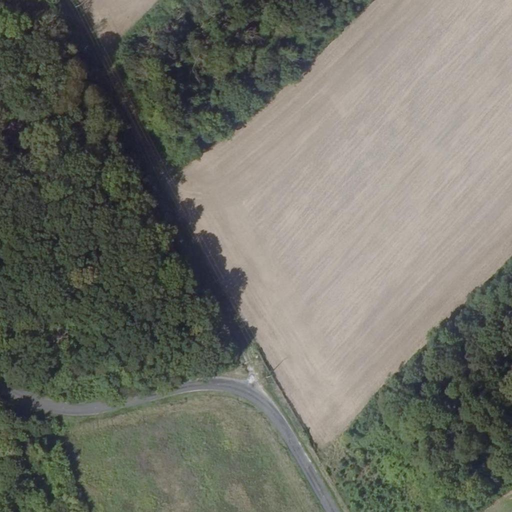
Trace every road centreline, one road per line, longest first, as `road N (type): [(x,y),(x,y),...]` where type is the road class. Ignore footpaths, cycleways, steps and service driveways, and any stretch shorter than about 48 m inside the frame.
road 1 (track): [(249,388),(248,360),(61,0)]
road 2 (tertiary): [(0,386),(56,410),(85,411),(198,383),(249,388),(267,401),(331,511)]
